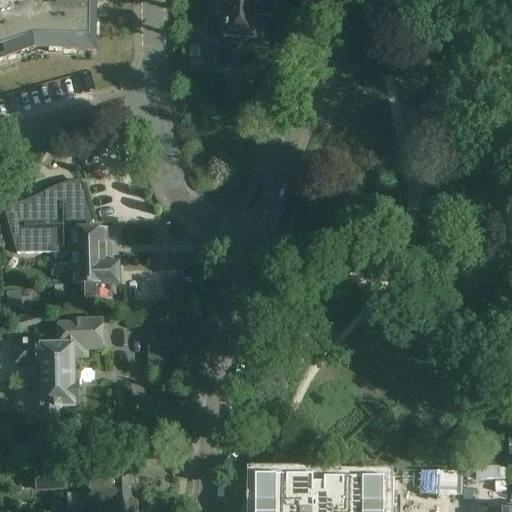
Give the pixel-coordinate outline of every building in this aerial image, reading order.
[(0,0),(0,63),(31,54),(93,55),(91,0),(0,0)] [(217,0),(217,19),(223,19),(222,42),(259,44),(260,21),(270,21),(271,0),(217,0)] [(106,266),(105,231),(105,230),(86,231),(86,223),(93,223),(82,184),(58,190),(33,202),(4,210),(16,255),(72,254),(73,287),(73,299),(85,299),(85,300),(112,300),(111,286),(118,286),(118,266),(106,266)] [(18,322),(20,329),(30,327),(28,319),(18,322)] [(72,325),(57,325),(58,346),(36,346),(36,385),(40,385),(41,407),(40,407),(40,425),(44,425),(44,428),(55,428),(55,425),(59,424),(58,410),(61,410),(61,408),(75,408),(75,406),(79,406),(79,384),(75,384),(74,359),(88,359),(88,351),(103,351),(102,321),(72,321),(72,325)] [(34,494),(68,491),(66,469),(33,471),(34,494)] [(81,474),(81,496),(136,495),(135,470),(108,470),(108,473),(81,474)] [(451,511),(452,482),(262,483),(260,511),(451,511)] [(136,511),(136,495),(81,496),(82,508),(66,509),(66,511),(136,511)]
